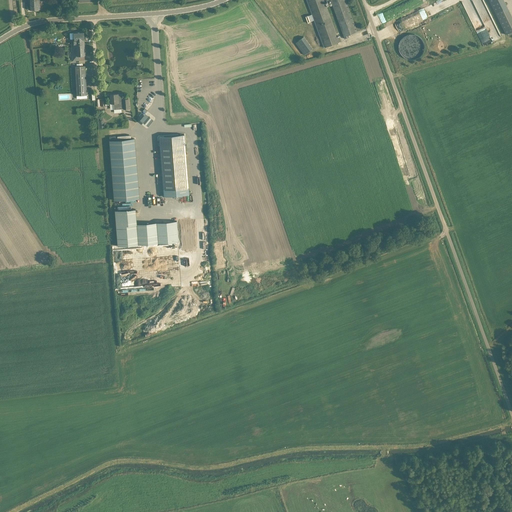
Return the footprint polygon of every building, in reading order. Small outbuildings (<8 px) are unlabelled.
[(42,1),(41,0),(28,0),(29,2),(29,1),(30,10),(40,9),(39,1),(42,1)] [(307,0),(325,47),(339,42),(341,41),(339,37),(338,38),(325,2),(329,0),(330,0),(344,39),(349,37),(348,35),(357,32),(345,0),(307,0)] [(483,46),(501,38),(484,0),(472,0),(482,22),(474,26),(483,46)] [(511,33),(511,19),(502,0),(488,0),(507,36),(511,33)] [(84,31),(74,32),(74,40),(71,40),(72,46),(79,46),(79,43),(85,43),(84,31)] [(296,42),(304,55),(314,48),(305,36),(296,42)] [(79,46),(72,46),(72,61),(85,60),(85,55),(85,43),(79,43),(79,46)] [(85,66),(75,67),(76,95),(77,95),(77,99),(87,98),(85,66)] [(123,94),(118,95),(118,94),(110,94),(111,104),(113,103),(113,109),(123,109),(129,109),(129,99),(123,99),(123,94)] [(141,119),(149,126),(154,119),(146,113),(141,119)] [(184,134),(159,136),(164,196),(189,194),(184,134)] [(139,198),(134,138),(109,140),(114,200),(139,198)] [(137,209),(116,210),(118,245),(179,242),(178,221),(138,223),(137,209)]
